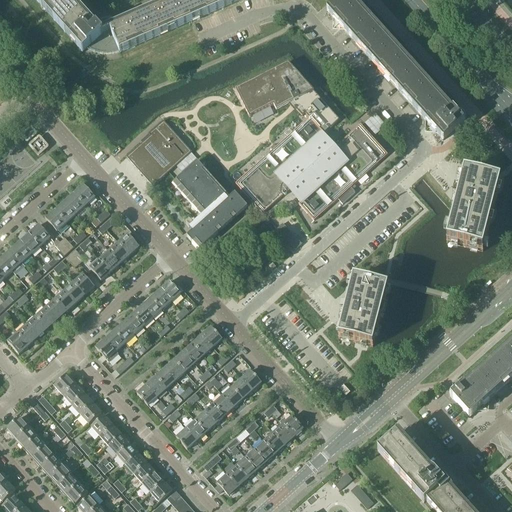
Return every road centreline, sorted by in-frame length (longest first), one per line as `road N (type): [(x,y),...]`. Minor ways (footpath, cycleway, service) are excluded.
road 1 (residential): [(232,325),(422,149),(295,8),(199,40)]
road 2 (residential): [(217,511),(71,349)]
road 3 (tertiary): [(511,283),(388,394)]
road 4 (tertiary): [(394,401),(511,296)]
road 5 (residential): [(337,442),(232,325)]
road 6 (tertiary): [(409,0),(511,114)]
road 7 (residential): [(71,349),(170,255)]
road 8 (residential): [(170,255),(85,160)]
